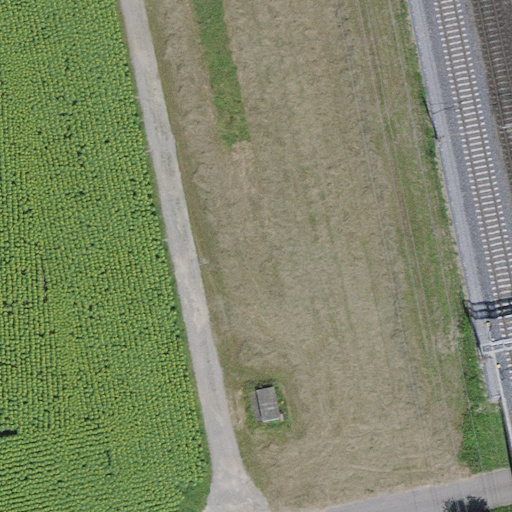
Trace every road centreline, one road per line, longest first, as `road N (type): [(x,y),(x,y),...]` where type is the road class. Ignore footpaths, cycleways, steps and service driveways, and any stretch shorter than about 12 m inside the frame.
road 1 (track): [(130,0),(235,511)]
road 2 (unclassified): [(388,511),(511,485)]
